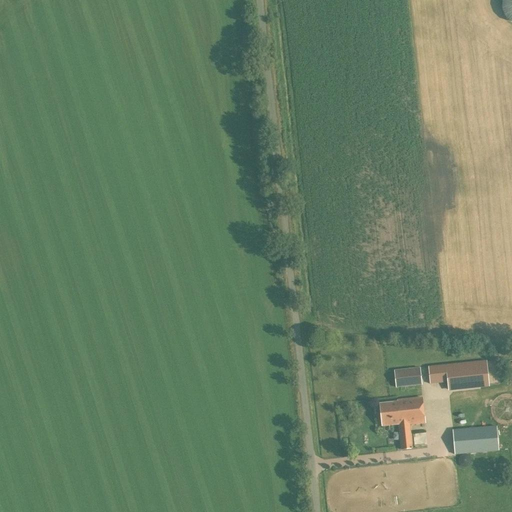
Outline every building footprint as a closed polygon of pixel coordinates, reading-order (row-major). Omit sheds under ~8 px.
[(489,387),(486,361),(476,362),(478,389),(489,387)] [(397,388),(421,385),(419,368),(395,371),(397,388)] [(413,448),(410,424),(426,423),(423,398),(399,401),(399,403),(382,404),(384,427),(400,425),(403,450),(413,448)] [(454,452),(499,447),(496,425),(469,428),(469,430),(451,432),(454,452)] [(457,461),(457,462),(457,463),(458,463),(458,464),(458,465),(459,465),(459,466),(460,466),(460,467),(461,467),(462,467),(462,468),(463,468),(464,468),(465,468),(466,468),(466,467),(467,467),(468,467),(468,466),(469,466),(469,465),(470,465),(470,464),(470,463),(470,462),(471,462),(471,461),(470,460),(470,459),(470,458),(469,457),(469,456),(468,456),(467,455),(466,455),(465,455),(465,454),(464,454),(463,454),(463,455),(462,455),(461,455),(460,455),(460,456),(459,456),(459,457),(458,457),(458,458),(458,459),(457,459),(457,460),(457,461)]
